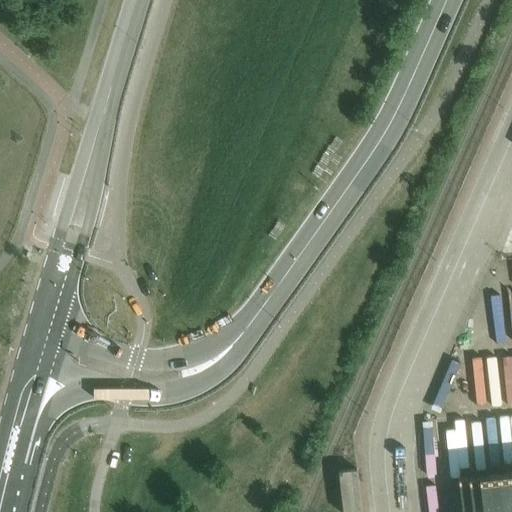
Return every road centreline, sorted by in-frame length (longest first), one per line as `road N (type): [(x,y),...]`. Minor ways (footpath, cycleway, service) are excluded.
road 1 (tertiary): [(250,325),(389,129),(448,0)]
road 2 (tertiary): [(105,102),(27,349)]
road 3 (tertiary): [(55,339),(97,179),(105,102)]
road 4 (tertiary): [(250,325),(200,356),(162,363),(55,339)]
road 5 (tertiary): [(92,385),(159,397),(209,381),(250,325)]
road 6 (tertiary): [(19,479),(53,409),(92,385)]
road 7 (tertiary): [(27,349),(0,467)]
